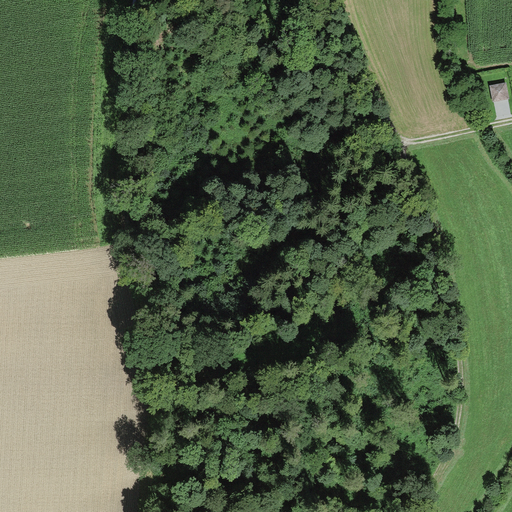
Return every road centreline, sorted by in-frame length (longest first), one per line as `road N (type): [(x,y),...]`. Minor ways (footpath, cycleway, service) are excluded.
road 1 (track): [(417,511),(448,453),(461,387),(449,289),(397,145),(470,129)]
road 2 (track): [(397,145),(336,0)]
